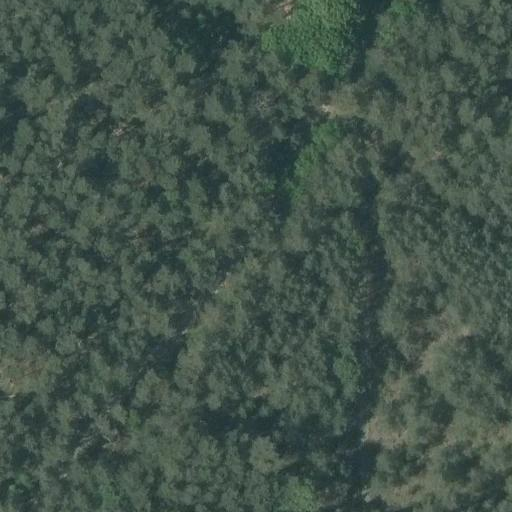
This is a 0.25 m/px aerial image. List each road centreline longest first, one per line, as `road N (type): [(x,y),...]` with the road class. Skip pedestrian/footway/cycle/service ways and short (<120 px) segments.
road 1 (track): [(388,0),(350,77),(268,203),(39,511)]
road 2 (track): [(511,250),(439,199),(353,122)]
